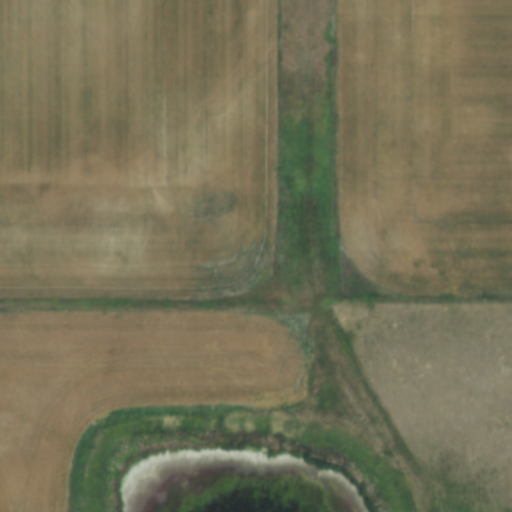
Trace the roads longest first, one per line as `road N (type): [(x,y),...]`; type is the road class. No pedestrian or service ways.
road 1 (track): [(300,317),(301,0)]
road 2 (track): [(300,317),(0,310)]
road 3 (track): [(300,317),(328,340),(399,463),(416,511)]
